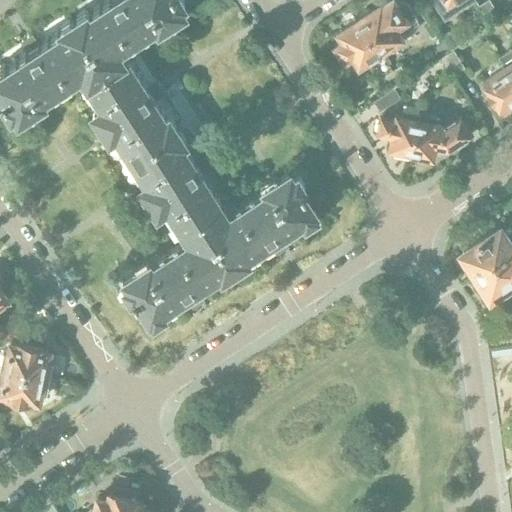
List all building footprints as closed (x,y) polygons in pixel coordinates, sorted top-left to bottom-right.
[(177,21),(175,18),(186,10),(183,4),(183,3),(184,0),(110,0),(89,13),(88,13),(85,11),(77,17),(77,20),(76,21),(77,21),(76,22),(107,71),(126,58),(119,49),(157,25),(159,28),(172,19),(174,23),(177,21)] [(361,17),(359,19),(381,53),(415,31),(413,28),(419,24),(404,1),(398,5),(395,0),(390,0),(382,6),(381,5),(370,12),(368,10),(360,15),(361,17)] [(494,8),(488,0),(473,0),(484,15),(494,8)] [(440,34),(438,31),(425,10),(420,13),(428,25),(424,27),(431,39),(440,34)] [(381,53),(359,19),(357,20),(355,18),(347,24),(348,26),(337,33),(343,41),(335,46),(344,61),(352,56),(359,68),(381,53)] [(107,71),(76,22),(74,23),(73,23),(70,21),(61,27),(62,30),(61,31),(61,32),(39,46),(6,68),(5,67),(4,67),(1,66),(0,66),(0,90),(4,96),(3,97),(6,101),(5,105),(10,113),(14,112),(14,113),(15,113),(19,119),(31,111),(33,114),(35,113),(33,109),(46,101),(44,97),(68,82),(81,73),(88,83),(107,71)] [(452,29),(442,36),(452,51),(453,50),(462,44),(452,29)] [(502,63),(501,63),(511,79),(511,48),(498,58),(502,63)] [(464,67),(453,50),(441,58),(452,75),(464,67)] [(174,129),(176,126),(171,118),(167,118),(166,118),(127,57),(126,58),(107,71),(88,83),(86,84),(100,105),(97,107),(98,109),(94,112),(95,113),(93,116),(98,124),(102,124),(102,125),(103,124),(105,127),(104,127),(104,128),(103,131),(108,139),(112,139),(112,140),(113,139),(114,141),(118,139),(131,160),(175,132),(174,131),(175,130),(174,129)] [(511,79),(501,63),(489,71),(490,73),(481,79),(487,88),(485,89),(495,106),(498,104),(499,105),(499,107),(500,109),(503,110),(505,110),(507,109),(508,107),(511,105),(511,79)] [(409,80),(401,66),(393,71),(402,84),(409,80)] [(402,84),(393,71),(386,76),(395,89),(402,84)] [(380,112),(401,98),(395,89),(373,102),(380,112)] [(224,147),(194,101),(192,98),(186,101),(219,151),(224,147)] [(410,158),(419,119),(396,114),(395,120),(381,117),(378,133),(385,135),(385,137),(392,138),(389,149),(394,150),(393,154),(410,158)] [(420,115),(419,119),(410,158),(427,161),(428,157),(433,158),(435,148),(442,150),(442,148),(448,149),(471,134),(460,118),(444,128),(440,127),(441,121),(436,119),(420,115)] [(223,206),(184,146),(185,145),(184,144),(186,141),(180,133),(177,134),(176,133),(175,132),(131,160),(145,181),(142,183),(143,185),(142,186),(142,187),(141,190),(156,213),(160,213),(160,214),(164,211),(165,213),(169,211),(183,232),(184,232),(203,219),(222,207),(223,206)] [(248,258),(304,222),(304,223),(305,222),(308,224),(316,219),(316,215),(317,215),(316,214),(318,213),(305,194),(306,193),(303,188),(305,185),(299,177),(296,177),(295,177),(291,171),(279,179),(276,176),(274,177),(276,180),(263,189),(265,192),(228,217),(222,207),(203,219),(234,267),(235,266),(236,267),(240,268),(248,263),(248,260),(248,259),(248,258)] [(164,313),(220,276),(220,277),(221,277),(224,278),(232,273),(232,269),(233,269),(232,268),(234,267),(203,219),(184,232),(190,241),(153,265),(150,262),(137,271),(135,267),(133,269),(135,272),(123,280),(127,286),(126,286),(126,287),(125,290),(130,298),(133,298),(137,303),(137,302),(150,322),(151,321),(152,322),(153,321),(156,323),(164,318),(164,314),(164,313)] [(463,252),(462,258),(475,277),(511,251),(511,245),(501,228),(463,252)] [(511,251),(475,277),(490,301),(503,292),(507,299),(511,298),(511,251)] [(7,297),(10,295),(3,283),(0,284),(0,305),(8,299),(7,297)] [(48,361),(49,355),(49,353),(48,351),(46,350),(42,350),(43,346),(19,342),(19,345),(10,343),(5,368),(50,378),(53,362),(48,361)] [(46,394),(50,378),(5,368),(0,391),(0,393),(8,395),(7,399),(31,404),(31,401),(35,401),(37,401),(39,400),(40,398),(41,393),(46,394)] [(123,511),(128,490),(116,488),(112,492),(110,492),(108,500),(98,497),(94,511),(123,511)] [(151,511),(152,509),(142,507),(143,499),(142,499),(140,493),(128,490),(123,511),(151,511)]
